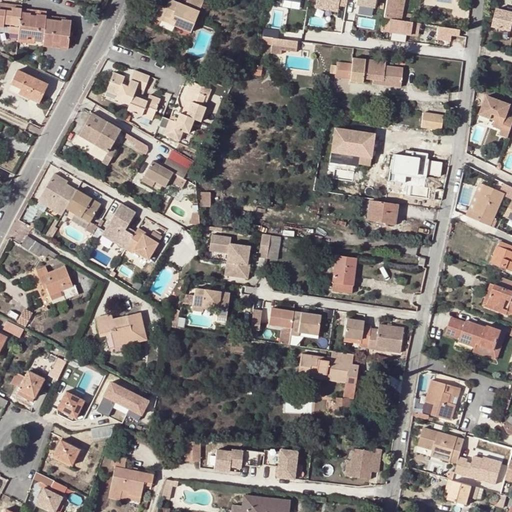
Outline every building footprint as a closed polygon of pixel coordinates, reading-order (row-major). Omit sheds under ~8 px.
[(167,9),(154,4),(149,17),(162,22),(164,18),(176,23),(174,27),(192,33),(205,0),(187,0),(185,7),(170,1),(167,9)] [(387,0),(385,18),(400,20),(404,0),(387,0)] [(5,23),(12,24),(11,31),(20,32),(23,8),(13,7),(13,12),(6,11),(7,3),(0,1),(0,25),(5,26),(5,23)] [(23,7),(23,4),(7,3),(6,11),(13,12),(13,7),(23,8),(23,7)] [(340,6),(318,3),(317,7),(339,11),(340,6)] [(35,39),(44,40),(47,13),(48,10),(23,7),(23,8),(20,32),(19,37),(29,38),(30,34),(36,35),(35,39)] [(511,11),(508,11),(497,8),(493,25),(511,30),(511,29),(511,11)] [(47,13),(44,40),(44,43),(69,46),(72,30),(71,30),(72,16),(47,13)] [(176,23),(164,18),(162,22),(174,27),(176,23)] [(421,24),(383,18),(381,31),(419,37),(421,24)] [(459,37),(460,30),(439,27),(437,40),(450,42),(451,36),(459,37)] [(19,41),(35,42),(35,39),(36,35),(30,34),(29,38),(19,37),(19,41)] [(297,40),(272,38),(271,52),(281,53),(281,49),(296,51),(297,40)] [(386,66),(387,61),(355,58),(355,63),(353,80),(353,82),(364,83),(364,79),(374,80),(373,84),(401,88),(404,68),(386,66)] [(340,65),(339,74),(338,78),(353,80),(355,63),(340,61),(340,65)] [(254,64),(252,75),(262,76),(264,65),(254,64)] [(39,103),(49,83),(18,69),(11,85),(20,89),(18,93),(39,103)] [(141,100),(142,97),(135,94),(137,88),(145,91),(150,78),(134,72),(129,85),(128,87),(123,85),(123,82),(125,78),(114,74),(107,92),(118,96),(116,101),(130,106),(128,111),(143,117),(144,112),(155,117),(161,100),(151,96),(149,99),(148,102),(141,100)] [(201,122),(207,108),(204,107),(202,107),(207,95),(209,96),(212,90),(192,82),(186,100),(188,101),(192,102),(190,109),(185,107),(182,115),(180,114),(178,118),(177,122),(170,119),(163,116),(160,126),(166,129),(163,135),(180,141),(184,132),(189,134),(195,120),(201,122)] [(18,93),(20,89),(11,85),(9,89),(18,93)] [(142,97),(145,91),(137,88),(135,94),(142,97)] [(497,118),(496,121),(494,126),(502,129),(500,134),(509,137),(511,127),(511,114),(508,113),(511,105),(488,96),(481,116),(492,120),(493,117),(497,118)] [(336,105),(326,104),(326,112),(335,114),(336,105)] [(155,117),(144,112),(143,117),(153,121),(155,117)] [(442,114),(423,112),(420,126),(440,129),(442,114)] [(122,131),(92,114),(80,136),(108,153),(103,162),(109,166),(117,152),(112,149),(122,131)] [(359,156),(358,163),(369,164),(373,133),(334,127),(330,152),(359,156)] [(189,171),(192,173),(196,164),(176,153),(172,161),(189,171)] [(168,159),(163,168),(166,170),(172,161),(168,159)] [(180,178),(183,180),(189,171),(172,161),(166,170),(163,168),(153,162),(145,176),(156,182),(166,188),(170,181),(176,185),(180,178)] [(187,182),(192,173),(189,171),(183,180),(187,182)] [(66,209),(89,223),(89,222),(100,204),(67,185),(68,182),(55,174),(41,197),(51,203),(48,206),(63,215),(66,209)] [(153,188),(156,182),(145,176),(142,181),(153,188)] [(183,189),(187,182),(183,180),(180,178),(176,185),(183,189)] [(482,195),(475,210),(471,208),(468,215),(491,226),(506,194),(487,185),(482,195)] [(210,206),(210,192),(201,192),(200,206),(210,206)] [(478,193),(471,208),(475,210),(482,195),(478,193)] [(398,204),(369,199),(366,219),(386,222),(387,220),(395,221),(398,204)] [(103,235),(127,249),(135,235),(126,230),(128,227),(137,213),(122,204),(103,235)] [(59,223),(55,221),(47,236),(50,238),(56,228),(59,223)] [(89,222),(89,223),(84,230),(91,234),(95,226),(89,222)] [(128,227),(126,230),(135,235),(137,232),(128,227)] [(56,228),(50,238),(53,240),(59,229),(56,228)] [(135,235),(127,249),(133,253),(134,251),(149,260),(164,237),(155,232),(152,236),(151,239),(145,236),(147,232),(140,228),(137,232),(135,235)] [(269,234),(261,233),(258,252),(257,256),(265,257),(266,258),(270,234),(269,234)] [(231,237),(211,234),(209,250),(227,253),(226,261),(224,274),(247,278),(249,265),(246,264),(248,257),(249,245),(230,242),(231,237)] [(270,234),(266,258),(277,259),(280,236),(270,234)] [(50,249),(26,235),(20,244),(39,256),(40,253),(46,257),(48,253),(50,249)] [(511,243),(501,239),(491,262),(511,270),(511,243)] [(332,282),(352,284),(353,284),(357,257),(335,254),(331,281),(332,282)] [(46,266),(36,270),(44,289),(47,287),(51,296),(62,291),(64,295),(65,298),(78,293),(75,284),(73,285),(64,265),(48,272),(46,266)] [(511,280),(503,277),(499,286),(511,290),(511,280)] [(351,292),(352,284),(332,282),(331,289),(351,292)] [(507,311),(488,305),(495,285),(491,283),(483,306),(506,315),(507,311)] [(511,290),(499,286),(495,285),(488,305),(507,311),(511,313),(511,290)] [(195,289),(193,305),(203,307),(218,309),(216,321),(226,322),(230,294),(195,289)] [(25,307),(22,312),(30,316),(33,311),(25,307)] [(292,319),(293,311),(289,311),(270,308),(268,325),(281,327),(291,328),(292,319)] [(250,328),(258,329),(261,310),(253,309),(250,328)] [(22,312),(18,321),(25,325),(30,316),(22,312)] [(292,319),(291,328),(290,334),(297,335),(298,332),(316,334),(318,334),(320,315),(300,312),(299,320),(292,319)] [(114,314),(96,317),(100,336),(111,334),(116,333),(118,342),(133,340),(134,344),(147,341),(142,314),(129,316),(129,317),(126,318),(125,317),(115,319),(114,314)] [(466,322),(452,316),(445,334),(460,339),(459,341),(476,347),(478,342),(496,349),(503,329),(488,324),(487,326),(467,319),(466,322)] [(347,319),(344,336),(360,338),(360,343),(359,345),(367,346),(370,328),(370,326),(362,325),(363,321),(347,319)] [(20,337),(24,329),(7,320),(3,328),(20,337)] [(375,344),(385,346),(385,350),(399,352),(403,327),(378,324),(378,329),(370,328),(367,346),(367,347),(375,348),(375,344)] [(290,334),(291,328),(281,327),(279,341),(289,343),(290,334)] [(496,349),(478,342),(476,347),(475,350),(497,358),(507,330),(503,329),(496,349)] [(316,334),(298,332),(297,335),(290,334),(289,343),(296,344),(297,340),(301,336),(316,338),(316,334)] [(118,342),(116,333),(111,334),(114,347),(134,344),(133,340),(118,342)] [(331,357),(302,352),(298,374),(309,377),(310,371),(346,377),(345,383),(343,397),(351,398),(354,398),(359,365),(352,364),(354,353),(333,350),(331,357)] [(67,362),(57,357),(48,375),(50,376),(58,380),(66,363),(67,362)] [(96,371),(98,367),(88,362),(86,367),(96,371)] [(66,363),(58,380),(66,384),(74,367),(66,363)] [(98,367),(96,371),(100,373),(99,374),(103,376),(105,370),(98,367)] [(35,373),(44,378),(39,389),(43,391),(50,376),(48,375),(37,369),(35,373)] [(39,389),(44,378),(35,373),(28,370),(19,390),(34,398),(39,389)] [(433,381),(426,402),(435,405),(432,416),(452,422),(457,405),(449,403),(452,396),(460,398),(462,390),(433,381)] [(126,414),(138,420),(148,400),(110,382),(96,410),(108,416),(112,407),(114,404),(111,403),(114,397),(130,405),(126,414)] [(76,419),(85,400),(66,390),(57,408),(76,419)] [(0,396),(0,405),(5,408),(8,401),(0,396)] [(457,405),(460,398),(452,396),(449,403),(457,405)] [(112,407),(126,414),(130,405),(114,397),(111,403),(114,404),(112,407)] [(343,397),(335,397),(335,405),(351,406),(351,398),(343,397)] [(91,428),(93,439),(110,437),(115,424),(91,428)] [(124,440),(127,431),(116,427),(113,435),(124,440)] [(465,439),(448,434),(447,438),(441,436),(442,432),(425,427),(419,445),(433,449),(432,452),(443,455),(443,458),(458,463),(460,457),(465,439)] [(186,460),(202,461),(202,439),(186,439),(186,460)] [(72,465),(80,450),(61,440),(54,456),(72,465)] [(432,455),(432,452),(433,449),(419,445),(418,451),(432,455)] [(352,448),(351,460),(349,475),(369,478),(370,470),(371,464),(379,465),(381,448),(373,447),(373,451),(352,448)] [(230,466),(234,466),(241,467),(241,464),(257,466),(258,455),(258,451),(243,449),(243,450),(231,449),(231,451),(216,449),(214,469),(229,471),(230,468),(230,466)] [(278,466),(277,476),(294,479),(294,476),(296,464),(297,451),(280,449),(280,451),(264,449),(264,452),(263,455),(262,464),(278,466)] [(107,496),(119,499),(121,491),(128,493),(127,496),(140,499),(142,489),(143,486),(143,483),(151,485),(153,476),(136,472),(131,471),(124,469),(126,458),(112,455),(110,466),(114,467),(107,496)] [(471,470),(466,468),(468,461),(468,459),(460,457),(458,463),(455,472),(496,485),(502,463),(496,461),(484,457),(484,459),(475,456),(473,463),(471,470)] [(53,489),(53,488),(57,481),(36,471),(33,479),(40,482),(53,489)] [(167,479),(162,497),(169,499),(171,487),(176,488),(178,480),(167,479)] [(467,506),(470,496),(473,486),(453,480),(450,479),(447,490),(451,491),(448,500),(467,506)] [(66,486),(57,481),(53,488),(62,492),(66,486)] [(60,498),(62,492),(53,488),(53,489),(40,482),(38,487),(41,489),(60,498)] [(473,486),(470,496),(481,500),(484,489),(473,486)] [(56,505),(60,498),(41,489),(33,505),(48,511),(57,511),(60,506),(56,505)] [(121,491),(119,499),(119,500),(139,504),(140,499),(127,496),(128,493),(121,491)] [(234,504),(232,511),(287,511),(288,500),(244,495),(243,505),(234,504)]
